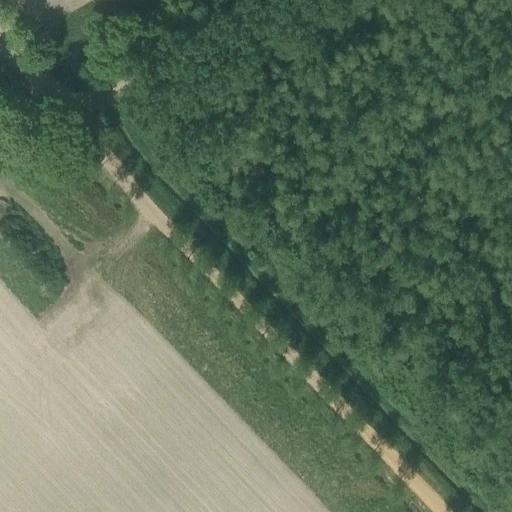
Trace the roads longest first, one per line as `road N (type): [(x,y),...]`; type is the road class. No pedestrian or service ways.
road 1 (track): [(76,116),(178,241),(440,511)]
road 2 (track): [(76,116),(277,0)]
